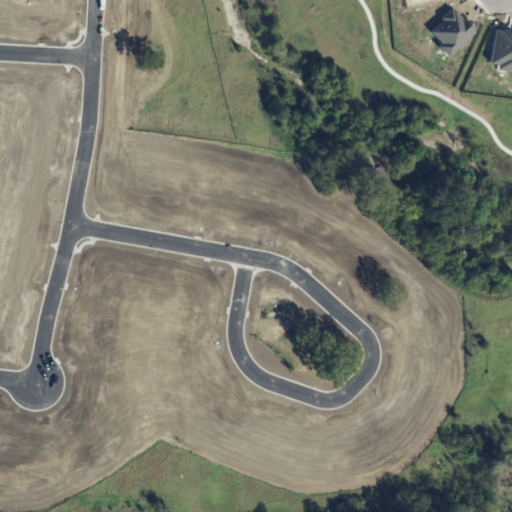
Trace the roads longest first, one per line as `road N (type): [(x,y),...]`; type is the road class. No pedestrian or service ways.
road 1 (residential): [(64,223),(293,268),(370,340),(370,361),(355,388),(320,402),(251,373),(236,351),(249,257)]
road 2 (residential): [(30,376),(88,117),(95,0)]
